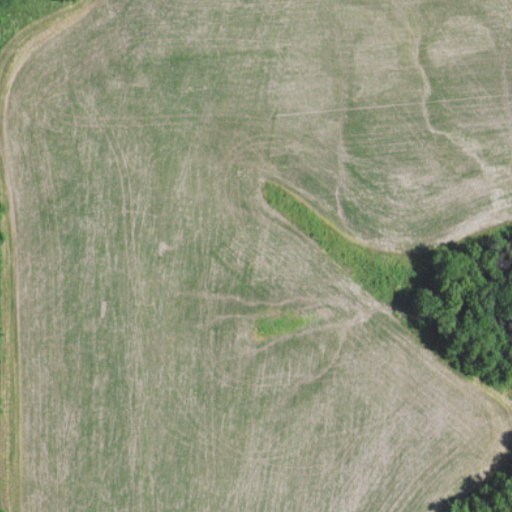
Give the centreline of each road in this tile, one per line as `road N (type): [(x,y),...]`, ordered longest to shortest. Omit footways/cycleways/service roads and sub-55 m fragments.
road 1 (residential): [(0,138),(14,173),(17,511)]
road 2 (residential): [(83,0),(30,40),(0,84)]
